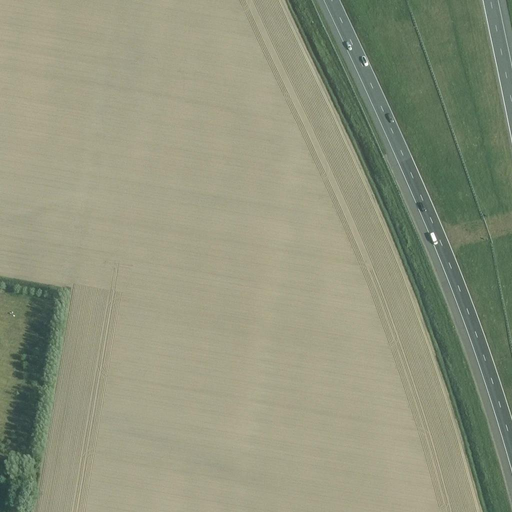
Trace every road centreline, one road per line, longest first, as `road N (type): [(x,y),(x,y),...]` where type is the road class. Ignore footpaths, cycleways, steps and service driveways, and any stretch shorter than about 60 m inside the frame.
road 1 (track): [(499,511),(446,333),(298,0)]
road 2 (motorway): [(330,0),(451,269),(511,447)]
